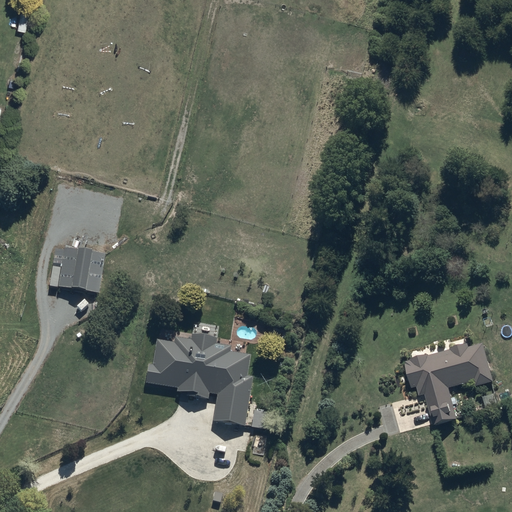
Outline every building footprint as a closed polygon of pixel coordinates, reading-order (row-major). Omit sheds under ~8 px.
[(21,7),(17,27),(26,29),(30,9),(21,7)] [(66,248),(60,287),(100,293),(107,255),(66,248)] [(287,331),(273,327),(270,341),(284,344),(287,331)] [(175,342),(158,340),(155,364),(149,364),(146,384),(178,388),(178,392),(187,394),(187,396),(209,399),(210,394),(218,395),(215,421),(246,425),(254,377),(249,376),(252,355),(231,352),(232,346),(217,344),(218,339),(193,335),(192,340),(176,337),(175,342)] [(452,350),(429,355),(411,359),(412,361),(407,362),(413,388),(418,387),(420,396),(427,395),(434,425),(459,419),(455,405),(457,404),(455,397),(453,397),(450,387),(475,381),(476,386),(495,381),(485,344),(470,347),(469,343),(452,348),(452,350)] [(511,400),(509,391),(497,394),(500,405),(511,401),(511,400)] [(496,393),(482,397),(487,411),(500,407),(496,393)] [(271,414),(255,412),(252,428),(269,430),(271,414)]
